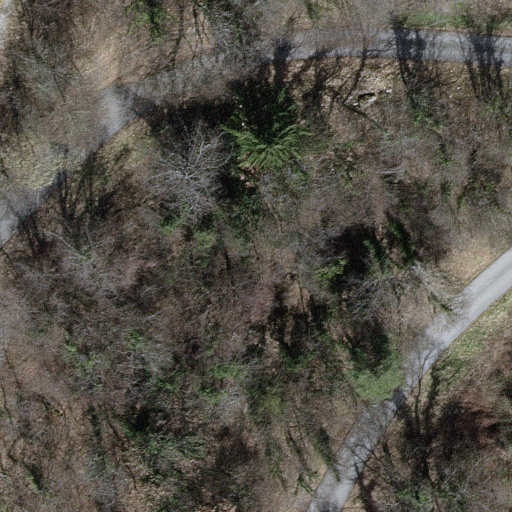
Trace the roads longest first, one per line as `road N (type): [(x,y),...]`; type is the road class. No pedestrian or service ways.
road 1 (unclassified): [(511,49),(326,47),(173,71),(106,114),(0,228)]
road 2 (unclassified): [(322,511),(416,358),(511,262)]
